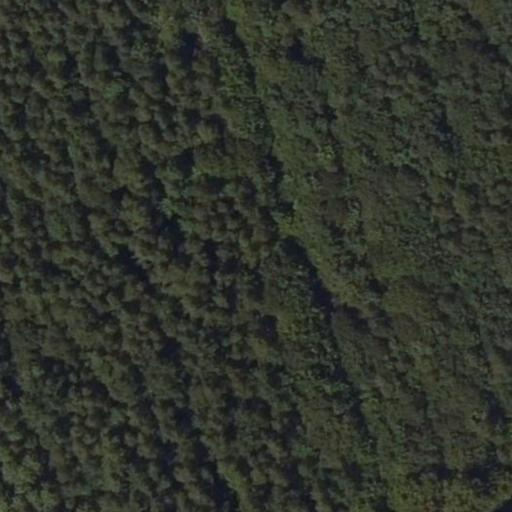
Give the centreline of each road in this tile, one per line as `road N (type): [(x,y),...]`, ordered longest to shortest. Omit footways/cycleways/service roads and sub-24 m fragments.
road 1 (track): [(396,511),(226,0)]
road 2 (track): [(388,511),(221,0)]
